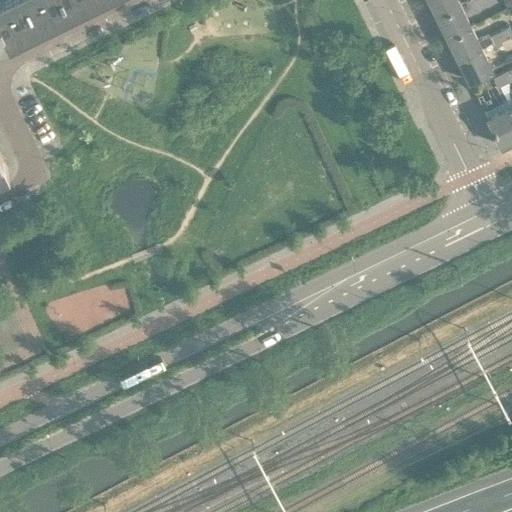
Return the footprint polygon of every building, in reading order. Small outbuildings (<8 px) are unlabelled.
[(44,21),(68,9),(63,0),(0,0),(0,26),(6,39),(32,27),(35,31),(44,26),(44,21)] [(63,0),(68,9),(86,0),(95,0),(96,1),(97,0),(63,0)] [(428,0),(436,14),(459,3),(457,0),(428,0)] [(469,24),(459,3),(436,14),(446,36),(469,24)] [(446,36),(457,57),(480,46),(469,24),(446,36)] [(507,24),(498,29),(502,38),(511,33),(507,24)] [(489,33),(492,40),(493,42),(502,38),(498,29),(489,33)] [(480,46),(457,57),(468,79),(491,68),(480,46)] [(511,79),(506,69),(492,76),(497,86),(499,84),(511,79)] [(500,144),(511,138),(511,110),(509,104),(486,115),(500,144)]
